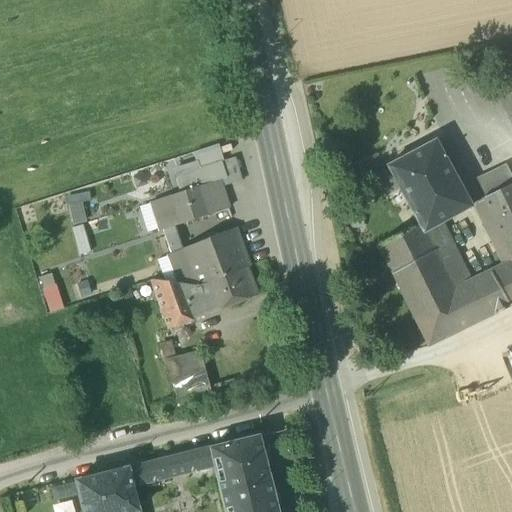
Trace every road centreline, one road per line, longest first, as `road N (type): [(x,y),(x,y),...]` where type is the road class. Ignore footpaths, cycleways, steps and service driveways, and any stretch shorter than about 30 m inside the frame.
road 1 (secondary): [(240,0),(324,384)]
road 2 (residential): [(0,485),(324,384)]
road 3 (residential): [(324,384),(419,360),(511,316)]
road 4 (secondary): [(324,384),(354,511)]
